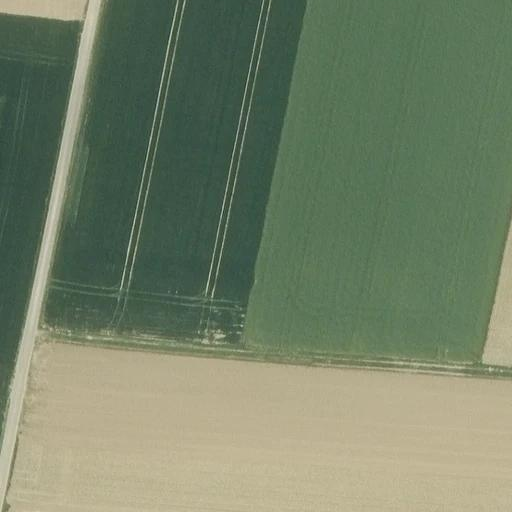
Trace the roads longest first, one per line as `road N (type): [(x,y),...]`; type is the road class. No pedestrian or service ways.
road 1 (track): [(0,481),(92,0)]
road 2 (track): [(511,375),(27,338)]
